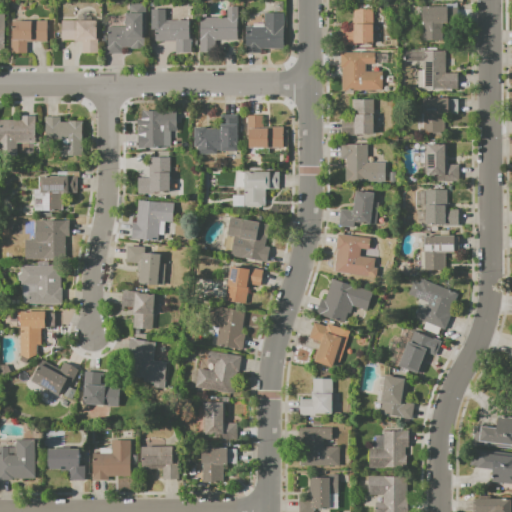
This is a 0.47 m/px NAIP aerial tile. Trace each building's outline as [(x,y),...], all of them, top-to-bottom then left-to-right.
[(455,3),(455,23),(441,24),(441,41),(421,41),(421,8),(444,7),(444,3),(455,3)] [(144,4),(144,15),(142,15),(142,49),(129,49),(129,47),(120,47),(120,54),(104,54),(104,47),(105,47),(105,27),(124,27),(124,14),(127,14),(127,4),(144,4)] [(235,7),(235,40),(213,40),(213,53),(197,53),(197,18),(225,18),(225,7),(235,7)] [(372,9),(372,44),(354,44),(354,45),(340,46),(339,30),(351,30),(351,18),(352,18),(352,10),(372,9)] [(281,13),(281,49),(259,49),(259,53),(243,53),(243,26),(262,26),(262,13),(281,13)] [(187,20),(187,38),(189,38),(189,53),(173,53),(173,41),(153,42),(153,21),(187,20)] [(45,21),(45,42),(24,42),(24,54),(10,54),(10,21),(45,21)] [(94,21),(94,37),(96,37),(96,54),(80,53),(80,42),(72,42),(72,40),(59,40),(59,21),(94,21)] [(444,52),(444,74),(456,74),(456,89),(422,89),(422,88),(416,88),(416,71),(422,71),(422,62),(402,62),(402,51),(422,51),(422,52),(444,52)] [(373,53),(373,65),(364,65),(364,72),(381,72),(381,91),(340,91),(340,69),(339,69),(339,53),(373,53)] [(456,100),(456,114),(447,114),(447,115),(443,115),(443,133),(422,133),(422,115),(421,115),(421,99),(447,98),(447,100),(456,100)] [(372,100),(372,135),(354,135),(354,137),(340,137),(340,120),(352,120),(352,100),(372,100)] [(175,111),(175,130),(162,130),(162,148),(136,149),(136,134),(141,134),(141,125),(140,125),(140,113),(143,113),(143,112),(175,111)] [(34,116),(34,144),(15,144),(15,156),(0,156),(0,121),(18,121),(18,117),(34,116)] [(236,116),(236,152),(219,152),(219,151),(202,151),(202,130),(219,130),(219,116),(236,116)] [(282,128),(282,149),(247,149),(246,117),(261,116),(261,128),(282,128)] [(81,121),(81,157),(57,157),(56,144),(44,144),(44,118),(59,118),(59,123),(67,123),(67,122),(81,121)] [(366,145),(366,163),(384,163),(384,182),(344,183),(344,169),(345,169),(345,160),(339,160),(339,144),(346,144),(346,145),(366,145)] [(445,145),(445,165),(457,165),(458,182),(436,182),(435,175),(423,176),(422,145),(445,145)] [(168,158),(168,192),(152,193),(152,194),(136,195),(136,179),(148,179),(147,158),(168,158)] [(77,172),(77,179),(75,179),(75,194),(61,194),(61,211),(33,212),(32,191),(38,190),(38,178),(56,177),(56,173),(77,172)] [(277,173),(277,190),(264,190),(264,207),(260,207),(260,208),(243,208),(243,173),(277,173)] [(445,190),(445,211),(457,210),(457,227),(443,227),(443,224),(424,225),(424,190),(445,190)] [(377,203),(374,225),(369,224),(369,225),(353,222),(352,228),(337,226),(339,210),(351,212),(354,191),(373,194),(372,202),(377,203)] [(172,204),(171,224),(163,223),(162,236),(157,235),(156,242),(130,239),(131,224),(135,224),(137,201),(172,204)] [(268,226),(265,239),(263,247),(268,248),(265,263),(260,262),(240,258),(243,247),(235,245),(236,239),(231,238),(234,219),(268,226)] [(67,221),(68,236),(63,237),(64,259),(28,260),(28,241),(41,241),(41,222),(67,221)] [(369,239),(367,251),(359,249),(358,257),(374,259),(372,268),(376,268),(375,278),(332,272),(335,250),(334,250),(336,234),(369,239)] [(453,236),(453,253),(444,253),(444,271),(423,271),(422,237),(453,236)] [(164,265),(162,286),(137,284),(138,272),(136,272),(136,264),(125,263),(126,247),(143,248),(143,254),(159,255),(158,265),(164,265)] [(19,267),(36,267),(36,262),(46,262),(46,267),(58,267),(59,289),(60,289),(60,305),(27,305),(27,304),(21,304),(21,286),(19,286),(19,267)] [(262,271),(259,287),(248,285),(244,305),(223,301),(229,267),(246,270),(246,268),(262,271)] [(371,293),(365,311),(351,306),(349,314),(346,313),(343,324),(315,314),(319,300),(323,301),(331,279),(371,293)] [(456,294),(448,315),(449,316),(443,330),(439,329),(436,336),(421,330),(424,323),(413,318),(417,307),(424,310),(427,303),(407,295),(412,282),(418,284),(420,279),(456,294)] [(154,295),(150,330),(131,329),(133,315),(131,315),(132,308),(123,307),(123,310),(120,310),(122,291),(136,293),(136,294),(154,295)] [(243,312),(240,334),(244,335),(241,351),(214,346),(217,328),(204,325),(207,306),(243,312)] [(43,313),(44,329),(40,329),(40,346),(35,346),(35,356),(27,360),(19,356),(18,327),(16,327),(16,322),(9,322),(8,313),(43,313)] [(349,332),(338,363),(333,361),(331,368),(314,362),(321,343),(307,339),(313,323),(325,327),(326,324),(349,332)] [(439,342),(433,356),(428,354),(419,375),(397,366),(406,342),(408,343),(412,332),(431,339),(431,338),(439,342)] [(153,343),(151,362),(165,364),(162,390),(152,388),(153,384),(142,383),(143,379),(129,377),(131,355),(126,355),(128,339),(132,340),(133,334),(147,336),(146,342),(153,343)] [(240,357),(237,373),(236,372),(232,394),(194,388),(197,370),(212,372),(213,365),(205,364),(207,352),(240,357)] [(77,371),(70,384),(65,381),(56,397),(29,382),(41,361),(59,371),(63,363),(77,371)] [(6,365),(8,374),(0,375),(0,366),(2,366),(6,365)] [(102,374),(102,376),(99,376),(98,386),(118,388),(116,408),(81,405),(84,372),(102,374)] [(407,381),(403,403),(412,404),(410,420),(399,418),(399,417),(379,414),(381,403),(380,403),(384,376),(404,379),(403,380),(407,381)] [(331,379),(331,414),(313,415),(313,416),(298,416),(298,397),(301,397),(301,400),(310,399),(310,392),(311,392),(311,380),(331,379)] [(74,391),(70,401),(62,397),(66,387),(74,391)] [(223,404),(223,424),(235,424),(235,440),(220,440),(220,435),(204,435),(204,404),(223,404)] [(511,449),(470,444),(471,435),(470,435),(471,427),(479,428),(479,427),(495,429),(496,418),(511,419),(511,449)] [(330,428),(330,440),(322,440),(322,447),(338,447),(338,466),(298,466),(298,428),(330,428)] [(406,431),(407,448),(403,448),(404,456),(405,456),(405,468),(400,469),(400,467),(368,469),(367,449),(382,449),(382,432),(406,431)] [(33,440),(34,479),(11,480),(11,481),(0,481),(0,448),(7,448),(7,456),(15,456),(15,440),(33,440)] [(128,442),(129,477),(106,478),(107,482),(91,482),(91,455),(98,455),(98,450),(110,449),(109,442),(128,442)] [(177,447),(178,480),(161,480),(161,470),(141,470),(140,448),(177,447)] [(235,450),(235,465),(222,465),(222,483),(201,483),(201,464),(200,464),(200,449),(225,449),(225,450),(235,450)] [(511,454),(511,484),(490,482),(491,470),(475,468),(476,467),(468,466),(469,449),(511,454)] [(83,466),(83,481),(68,481),(67,472),(59,472),(59,470),(47,470),(47,450),(77,450),(77,466),(83,466)] [(401,476),(401,498),(402,498),(402,511),(369,511),(369,502),(377,502),(377,494),(362,494),(362,475),(379,475),(379,476),(401,476)] [(324,477),(324,508),(308,508),(308,511),(292,511),(292,497),(301,497),(301,490),(304,490),(304,477),(324,477)] [(509,499),(509,511),(471,511),(471,499),(509,499)]
